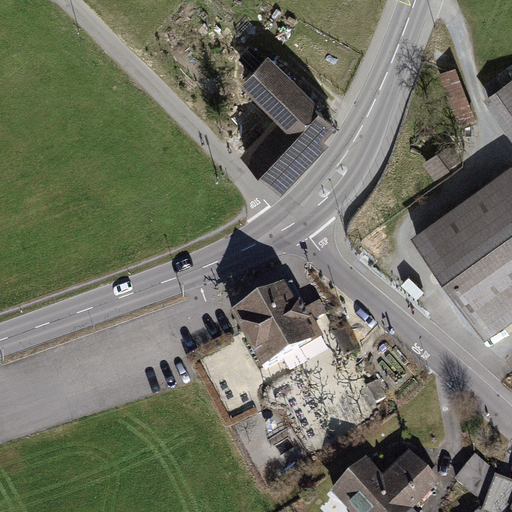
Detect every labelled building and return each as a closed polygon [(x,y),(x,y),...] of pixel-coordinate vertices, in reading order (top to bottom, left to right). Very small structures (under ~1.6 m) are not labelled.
[(275,119),(247,147),(279,179),(333,123),(267,58),(241,85),(275,119)] [(471,102),(461,75),(449,79),(458,106),(471,102)] [(511,77),(488,93),(511,129),(511,77)] [(511,173),(506,166),(416,235),(492,334),(511,318),(511,173)] [(283,288),(232,318),(244,340),(264,372),(321,339),(312,323),(326,315),(319,303),(299,315),(283,288)] [(371,455),(334,487),(355,511),(397,511),(440,476),(412,444),(383,469),(371,455)] [(472,458),(460,482),(480,492),(492,469),(472,458)] [(500,511),(510,488),(493,481),(480,511),(500,511)]
